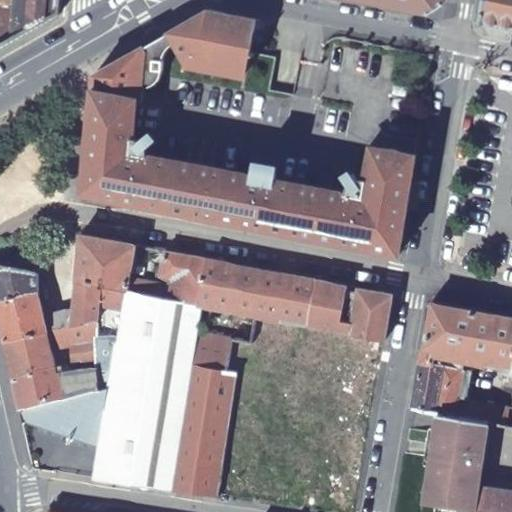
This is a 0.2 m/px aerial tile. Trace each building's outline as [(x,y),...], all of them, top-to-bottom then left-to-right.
[(0,0),(0,47),(60,13),(61,0),(0,0)] [(364,0),(429,13),(441,5),(441,0),(364,0)] [(511,0),(483,0),(480,21),(511,27),(511,0)] [(245,74),(256,19),(208,9),(93,74),(83,193),(399,254),(416,154),(372,147),(365,180),(363,179),(361,179),(359,179),(357,180),(353,174),(345,178),(349,185),(347,188),(346,190),(345,192),(345,193),(275,179),(276,168),(253,164),(251,175),(146,155),(147,153),(148,151),(147,150),(147,148),(154,142),(148,134),(140,140),(139,139),(137,139),(136,138),(134,138),(136,102),(142,103),(142,86),(150,86),(152,85),(159,80),(162,76),(163,69),(163,59),(166,52),(174,42),(186,62),(245,74)] [(75,281),(128,291),(130,279),(136,245),(80,234),(79,234),(75,281)] [(171,288),(169,299),(200,305),(208,259),(165,250),(160,276),(173,279),(171,288)] [(208,259),(200,305),(255,316),(256,315),(309,325),(317,279),(208,259)] [(0,297),(37,291),(37,271),(0,262),(0,297)] [(130,279),(128,291),(169,299),(171,288),(130,279)] [(348,286),(317,279),(309,325),(384,340),(392,294),(359,288),(353,322),(343,320),(348,286)] [(43,315),(47,330),(97,320),(97,336),(117,340),(119,340),(128,291),(75,281),(73,308),(43,315)] [(0,297),(0,329),(2,340),(47,330),(43,315),(37,291),(0,297)] [(169,299),(128,291),(119,340),(117,340),(99,446),(94,477),(170,489),(195,330),(200,305),(169,299)] [(511,364),(511,316),(432,301),(413,408),(439,413),(505,426),(508,409),(457,399),(460,384),(467,385),(469,371),(464,370),(467,356),(511,364)] [(2,340),(10,373),(54,364),(54,365),(59,365),(59,360),(53,361),(50,347),(72,343),(71,368),(75,367),(97,363),(97,336),(97,320),(47,330),(2,340)] [(226,371),(232,337),(195,330),(170,489),(217,496),(231,407),(230,406),(235,372),(226,371)] [(58,397),(65,433),(99,446),(117,340),(97,336),(97,363),(96,389),(78,393),(60,397),(58,397)] [(97,363),(75,367),(78,393),(96,389),(97,363)] [(15,396),(18,406),(58,397),(60,397),(55,370),(60,370),(59,365),(54,365),(54,364),(10,373),(15,396)] [(18,406),(20,418),(65,433),(58,397),(18,406)] [(511,511),(511,426),(505,426),(439,413),(426,502),(475,510),(474,511),(511,511)]
